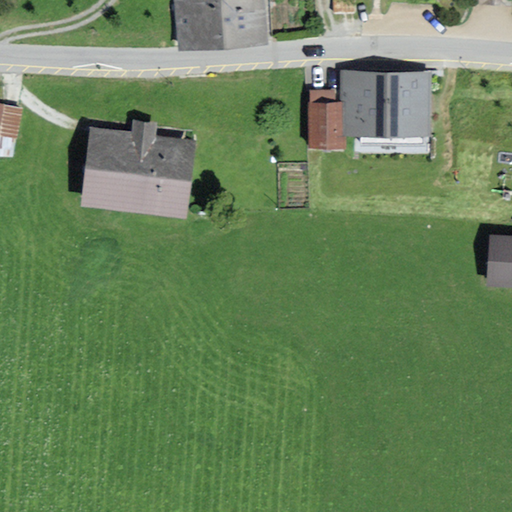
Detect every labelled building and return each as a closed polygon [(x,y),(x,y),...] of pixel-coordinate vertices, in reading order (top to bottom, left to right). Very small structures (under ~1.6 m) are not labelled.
[(273,0),(169,0),(173,34),(275,25),(273,0)] [(433,68),(342,66),(342,88),(304,87),(302,147),(432,150),(433,68)] [(21,109),(0,105),(0,153),(13,156),(21,109)] [(193,214),(202,143),(95,131),(87,202),(193,214)] [(511,231),(480,231),(479,289),(511,289),(511,231)]
